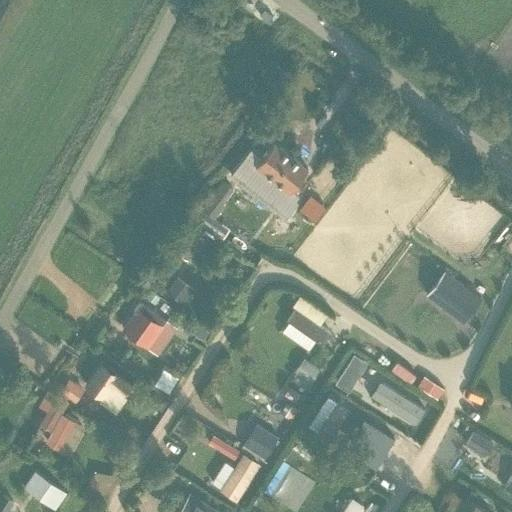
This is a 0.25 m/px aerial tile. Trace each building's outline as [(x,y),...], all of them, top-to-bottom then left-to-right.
[(257,162),(246,176),(270,195),(281,182),(290,189),(310,165),(276,138),(268,149),(259,142),(249,156),(257,162)] [(298,210),(307,218),(321,203),(312,195),(298,210)] [(223,204),(211,196),(194,219),(194,220),(205,228),(220,239),(229,227),(213,216),(223,204)] [(173,243),(174,244),(172,248),(186,259),(203,236),(201,234),(205,228),(194,220),(194,219),(193,218),(188,224),(187,223),(173,243)] [(464,319),(481,295),(445,269),(428,292),(464,319)] [(165,286),(185,295),(191,281),(172,272),(165,286)] [(165,317),(140,298),(133,308),(133,309),(121,326),(147,345),(163,324),(161,323),(165,317)] [(297,304),(288,316),(290,317),(283,327),(309,346),(316,336),(322,340),(331,328),(297,304)] [(132,381),(101,359),(83,383),(102,397),(110,386),(122,395),(132,381)] [(434,394),(442,383),(422,368),(414,379),(434,394)] [(162,369),(151,384),(164,393),(175,378),(162,369)] [(257,372),(249,386),(277,401),(284,386),(257,372)] [(68,400),(56,392),(38,422),(50,429),(44,440),(68,454),(85,425),(61,411),(68,400)] [(288,397),(276,408),(285,419),(298,408),(288,397)] [(351,437),(381,456),(393,437),(363,418),(351,437)] [(230,455),(237,445),(211,427),(204,436),(230,455)] [(438,446),(459,457),(466,443),(445,432),(438,446)] [(213,479),(239,494),(260,459),(242,449),(234,464),(225,459),(213,479)] [(511,469),(491,456),(480,473),(511,494),(511,469)] [(66,490),(33,468),(22,485),(55,506),(66,490)] [(218,511),(220,509),(188,490),(174,511),(218,511)] [(463,498),(454,491),(440,511),(493,511),(466,494),(463,498)] [(352,494),(340,511),(360,511),(366,503),(352,494)]
